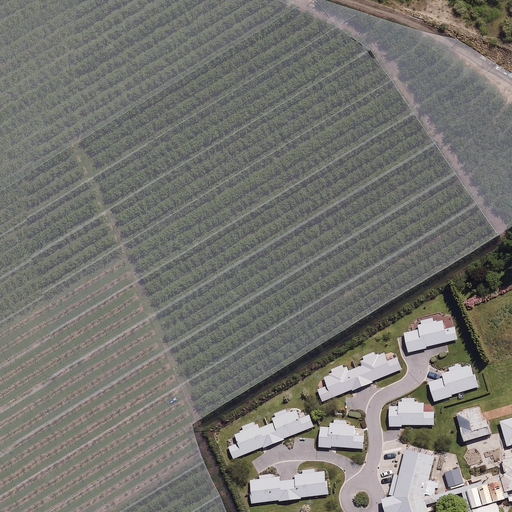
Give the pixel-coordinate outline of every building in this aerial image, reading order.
[(401,335),(405,356),(424,351),(423,350),(455,342),(452,329),(442,332),(440,323),(434,324),(434,323),(431,324),(430,320),(418,323),(418,327),(415,327),(415,332),(401,335)] [(370,384),(400,372),(395,360),(385,363),(382,355),(376,357),(376,356),(373,357),(371,354),(360,359),(361,362),(357,364),(359,368),(345,373),(344,369),(341,370),(340,367),(328,372),(329,375),(325,376),(326,378),(320,380),(323,388),(314,392),(318,405),(349,393),(349,394),(370,386),(370,384)] [(425,385),(431,405),(449,399),(449,398),(476,390),(472,377),(471,377),(468,367),(459,370),(458,367),(445,370),(446,374),(439,376),(440,380),(425,385)] [(387,409),(387,429),(431,428),(431,414),(421,415),(421,405),(416,405),(416,404),(412,404),(412,401),(399,401),(400,404),(396,405),(396,409),(387,409)] [(474,411),(452,417),(460,445),(485,438),(481,423),(478,424),(474,411)] [(225,449),(230,462),(311,430),(306,417),(296,421),(293,413),(288,415),(288,414),(284,415),(283,412),(271,416),(272,420),(269,421),(271,425),(257,431),(255,427),(252,428),(251,425),(239,429),(240,433),(237,434),(238,435),(231,437),(234,445),(225,449)] [(507,501),(504,494),(511,491),(511,420),(495,425),(502,451),(510,449),(511,454),(511,459),(492,465),(497,484),(464,493),(469,511),(495,511),(493,505),(507,501)] [(317,429),(316,450),(328,451),(329,450),(361,452),(362,438),(351,438),(352,429),(346,428),(347,427),(343,426),(343,423),(331,422),(330,426),(327,426),(326,430),(317,429)] [(387,498),(391,499),(378,502),(381,511),(425,511),(424,508),(434,504),(432,495),(434,485),(426,483),(432,459),(402,452),(396,479),(392,477),(387,498)] [(457,471),(443,476),(447,491),(462,486),(457,471)] [(257,482),(247,483),(248,492),(247,493),(248,507),(326,497),(325,484),(323,484),(322,474),(312,475),(312,472),(300,473),(300,477),(292,478),(292,482),(278,484),(277,479),(269,480),(269,477),(256,478),(257,482)]
